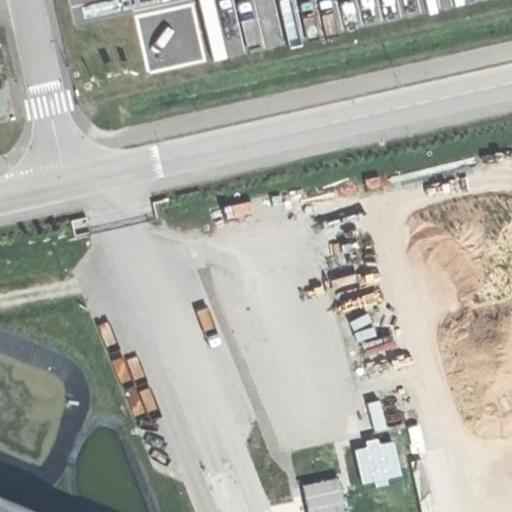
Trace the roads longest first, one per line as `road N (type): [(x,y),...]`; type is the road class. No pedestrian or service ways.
road 1 (unclassified): [(511,81),(69,180)]
road 2 (unclassified): [(69,180),(28,0)]
